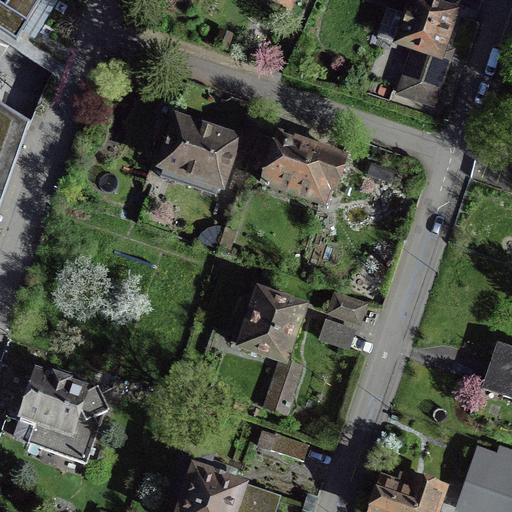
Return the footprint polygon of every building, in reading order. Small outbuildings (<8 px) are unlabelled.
[(0,0),(0,35),(22,48),(50,0),(0,0)] [(302,0),(262,0),(296,15),(302,0)] [(399,0),(371,0),(370,4),(395,12),(399,0)] [(436,108),(451,64),(467,17),(419,1),(403,48),(417,53),(402,96),(436,108)] [(0,219),(34,129),(0,108),(0,219)] [(245,145),(242,154),(256,159),(262,142),(267,127),(250,122),(242,144),(245,145)] [(242,144),(182,123),(164,176),(227,197),(242,154),(245,145),(242,144)] [(331,209),(347,161),(288,141),(285,150),(262,142),(256,159),(253,169),(276,177),(272,190),(331,209)] [(292,369),(312,312),(265,296),(245,353),(292,369)] [(368,311),(337,301),(331,321),(362,330),(368,311)] [(357,337),(330,328),(323,350),(350,359),(357,337)] [(511,400),(511,354),(502,351),(488,393),(511,400)] [(96,398),(42,379),(26,430),(39,434),(34,450),(91,470),(103,434),(98,424),(114,417),(104,395),(96,398)] [(310,451),(266,437),(262,451),(306,466),(310,451)] [(511,511),(511,466),(480,456),(461,511),(511,511)] [(255,490),(202,471),(187,511),(281,511),(284,503),(254,493),(255,490)] [(387,495),(380,511),(445,511),(452,493),(416,481),(414,486),(408,484),(406,492),(400,490),(397,498),(387,495)]
